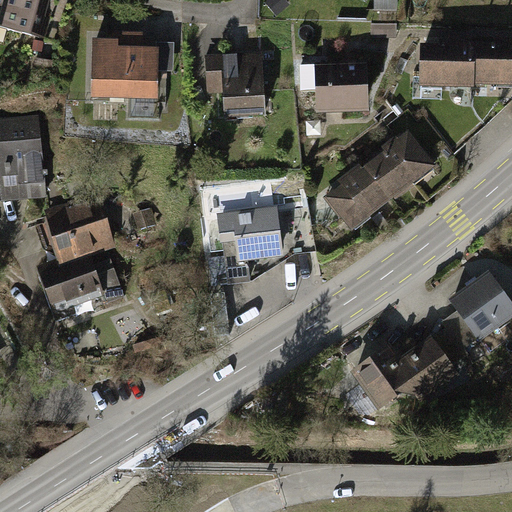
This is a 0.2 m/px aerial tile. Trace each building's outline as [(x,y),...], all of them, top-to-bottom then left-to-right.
[(0,0),(0,25),(46,38),(51,18),(42,15),(45,0),(0,0)] [(116,43),(96,43),(95,93),(158,94),(159,53),(142,53),(142,37),(116,36),(116,43)] [(475,50),(428,49),(427,83),(474,84),(475,50)] [(511,51),(475,50),(474,84),(511,85),(511,51)] [(255,51),(218,53),(219,85),(234,84),(236,118),(283,116),(281,66),(256,67),(255,51)] [(319,65),(303,65),(304,91),(321,91),(322,110),(367,109),(366,68),(319,70),(319,65)] [(38,119),(0,123),(0,172),(2,190),(31,186),(32,197),(47,195),(38,119)] [(369,171),(391,198),(432,166),(411,139),(369,171)] [(369,171),(333,200),(354,227),(391,198),(369,171)] [(50,216),(63,264),(89,255),(113,246),(101,202),(50,216)] [(283,262),(276,210),(220,217),(226,256),(209,258),(213,286),(253,281),(268,271),(267,264),(283,262)] [(39,273),(55,317),(124,292),(113,261),(94,268),(89,255),(63,264),(39,273)] [(511,307),(491,278),(455,303),(461,313),(479,338),(480,340),(511,317),(511,307)] [(449,331),(399,366),(415,389),(420,396),(455,371),(452,367),(469,354),(465,349),(479,338),(461,313),(444,325),(449,331)] [(388,349),(356,370),(383,410),(415,389),(399,366),(388,349)]
